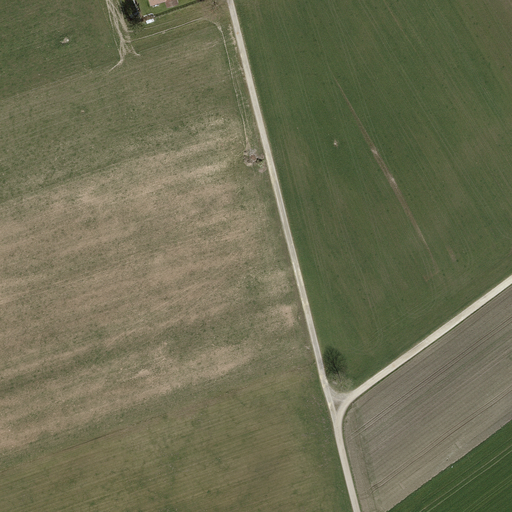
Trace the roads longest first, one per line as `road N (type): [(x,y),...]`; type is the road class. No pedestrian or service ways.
road 1 (track): [(357,511),(232,0)]
road 2 (track): [(511,283),(354,397),(336,424)]
